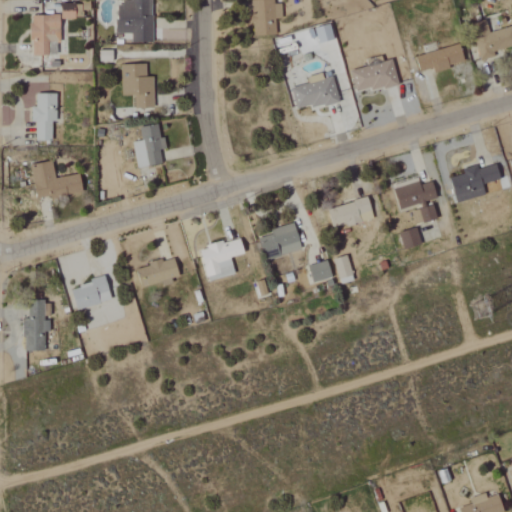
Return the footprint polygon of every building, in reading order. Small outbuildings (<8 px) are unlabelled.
[(151,0),(129,0),(130,3),(116,3),(116,34),(131,34),(131,43),(151,43),(151,0)] [(250,1),(251,36),(276,36),(275,19),(282,19),(281,1),(250,1)] [(61,19),(82,19),(82,4),(61,4),(61,19)] [(57,55),(56,43),(60,43),(59,15),(30,16),(31,56),(57,55)] [(315,28),(318,44),(333,41),(330,25),(315,28)] [(511,25),(482,33),(482,34),(472,37),(479,61),(494,57),(493,52),(511,46),(511,25)] [(464,64),(459,44),(437,50),(435,42),(422,45),(424,55),(415,57),(419,72),(433,69),(434,71),(464,64)] [(98,62),(112,62),(112,51),(99,51),(98,62)] [(398,84),(392,60),(381,62),(380,58),(367,61),(368,66),(351,70),(357,94),(398,84)] [(145,64),(120,65),(121,96),(134,96),(135,109),(154,108),(153,77),(146,77),(145,64)] [(333,77),(322,79),(321,74),(307,77),(308,84),(291,88),(296,111),(338,102),(333,77)] [(35,123),(35,142),(51,142),(51,122),(55,122),(56,95),(36,94),(35,108),(31,108),(31,122),(35,123)] [(142,168),(162,165),(160,150),(165,149),(164,138),(159,138),(157,125),(136,128),(142,168)] [(31,165),(35,200),(81,194),(79,175),(54,178),(52,162),(31,165)] [(499,181),(496,165),(449,175),(454,199),(484,193),(482,184),(499,181)] [(393,187),(399,211),(425,204),(425,202),(436,199),(432,182),(419,185),(418,181),(393,187)] [(332,229),(372,220),(368,199),(328,208),(332,229)] [(420,209),(423,223),(436,221),(433,206),(420,209)] [(301,249),(293,225),(257,237),(265,261),(301,249)] [(421,246),(416,229),(399,234),(403,250),(421,246)] [(243,254),(239,238),(199,249),(208,282),(234,275),(230,258),(243,254)] [(352,281),(346,256),(332,259),(338,284),(352,281)] [(179,279),(173,258),(135,269),(141,288),(162,282),(162,284),(179,279)] [(331,279),(326,261),(307,267),(312,284),(331,279)] [(110,301),(104,279),(70,287),(76,310),(110,301)] [(23,352),(43,352),(44,333),(49,333),(49,319),(50,306),(28,306),(27,320),(23,320),(23,352)] [(459,508),(460,511),(502,511),(498,495),(486,499),(484,495),(469,499),(471,504),(459,508)]
